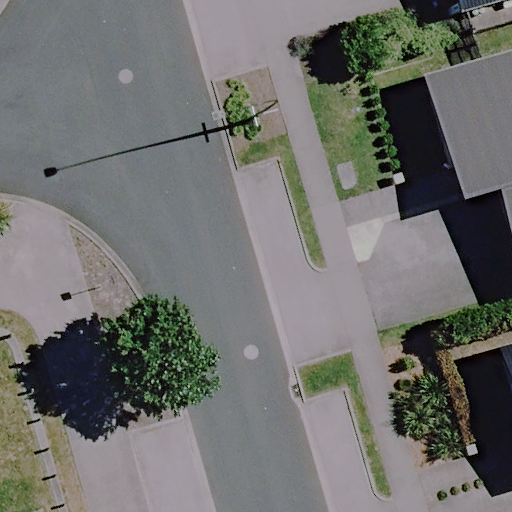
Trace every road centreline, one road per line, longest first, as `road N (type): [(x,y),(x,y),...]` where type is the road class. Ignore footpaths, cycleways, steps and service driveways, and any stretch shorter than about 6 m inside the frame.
road 1 (residential): [(273,511),(150,75)]
road 2 (residential): [(150,75),(0,118)]
